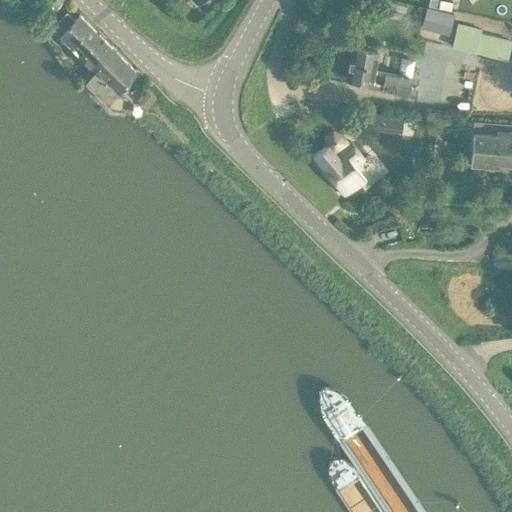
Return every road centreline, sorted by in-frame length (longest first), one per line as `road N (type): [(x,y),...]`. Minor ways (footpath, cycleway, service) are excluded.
road 1 (tertiary): [(511,428),(447,350),(235,146),(218,94)]
road 2 (unclassified): [(218,94),(175,77),(91,0)]
